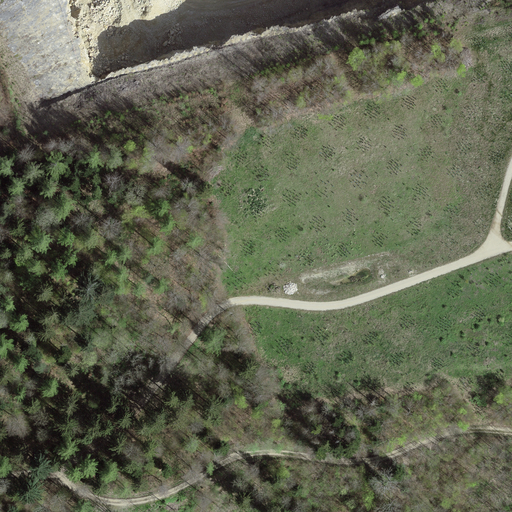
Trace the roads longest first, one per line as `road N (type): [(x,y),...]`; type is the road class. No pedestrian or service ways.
road 1 (track): [(42,474),(131,411),(229,301),(341,305),(511,249)]
road 2 (track): [(42,474),(112,501),(247,454),(364,459),(449,429),(511,431)]
